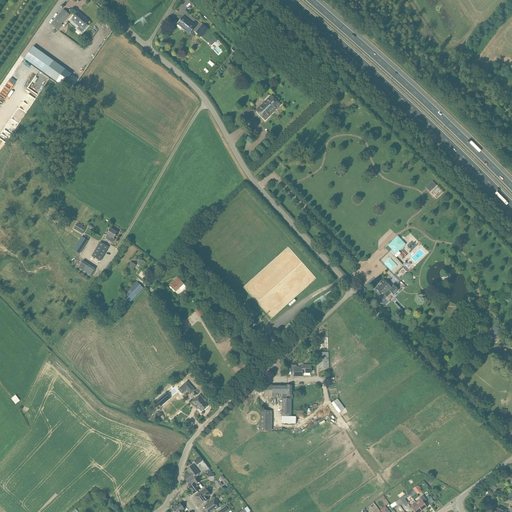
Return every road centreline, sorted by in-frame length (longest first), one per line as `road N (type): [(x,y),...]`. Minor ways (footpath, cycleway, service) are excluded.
road 1 (unclassified): [(352,289),(260,190),(205,97),(97,0)]
road 2 (motorway): [(289,0),(511,206)]
road 3 (motorway): [(511,187),(309,0)]
road 4 (unclassified): [(172,490),(190,441),(352,289)]
road 5 (unclassified): [(507,441),(352,289)]
